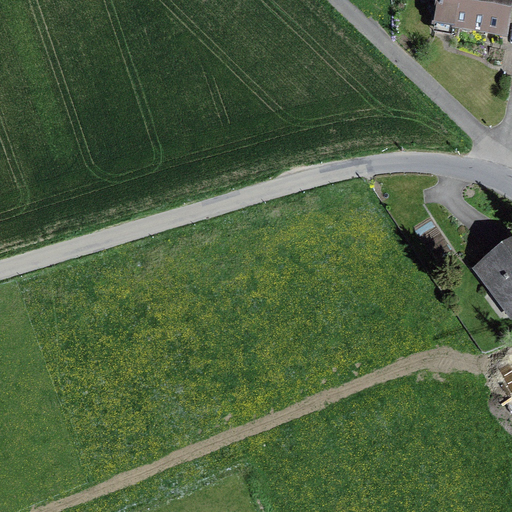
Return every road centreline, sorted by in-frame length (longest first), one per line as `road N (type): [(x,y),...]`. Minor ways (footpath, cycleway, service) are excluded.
road 1 (unclassified): [(509,168),(349,170),(0,272)]
road 2 (unclassified): [(338,0),(509,168)]
